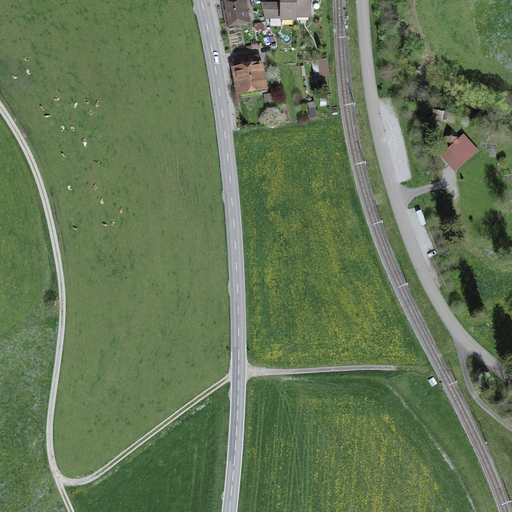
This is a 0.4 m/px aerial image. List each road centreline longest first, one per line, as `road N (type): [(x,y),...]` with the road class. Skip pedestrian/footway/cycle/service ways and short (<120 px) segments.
road 1 (secondary): [(201,0),(234,227),(238,395),(229,511)]
road 2 (unclassified): [(364,0),(374,108),(416,255),(461,336),(511,380)]
road 3 (track): [(0,106),(40,180),(57,248),(63,325),(50,436),(58,478)]
road 4 (track): [(58,478),(75,482),(99,473),(238,371),(399,368)]
